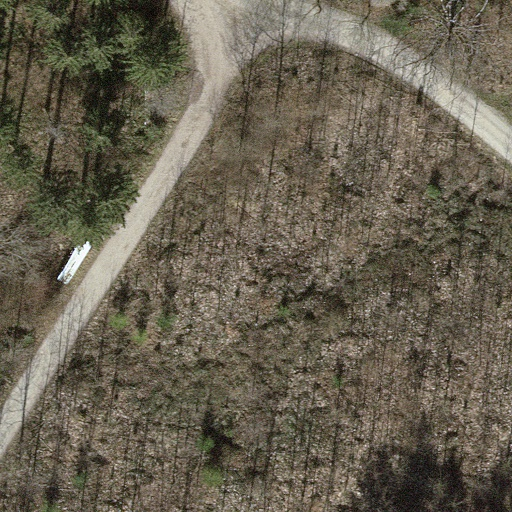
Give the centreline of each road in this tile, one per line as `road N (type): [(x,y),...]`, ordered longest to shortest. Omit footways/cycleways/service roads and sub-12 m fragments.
road 1 (track): [(253,0),(193,133),(0,439)]
road 2 (track): [(256,0),(393,51),(511,148)]
